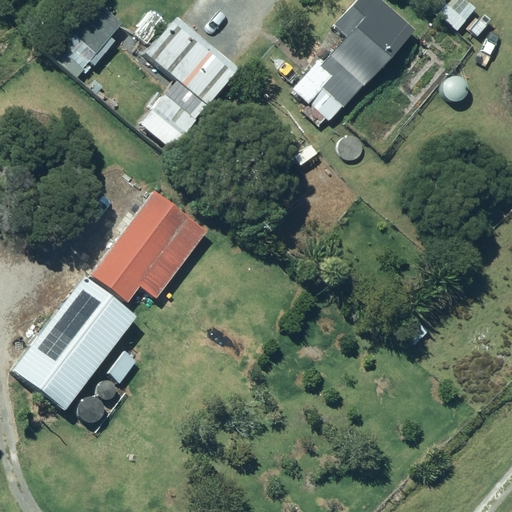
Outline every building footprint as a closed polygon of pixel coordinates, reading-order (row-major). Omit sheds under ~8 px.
[(171,153),(237,66),(171,16),(183,0),(158,0),(114,58),(151,86),(126,119),(171,153)] [(328,124),(412,29),(378,0),(347,0),(318,33),(330,44),(289,90),(328,124)] [(151,300),(205,229),(150,188),(84,274),(125,305),(136,289),(151,300)] [(80,277),(9,371),(63,411),(134,318),(80,277)] [(117,386),(136,361),(121,349),(101,374),(117,386)]
